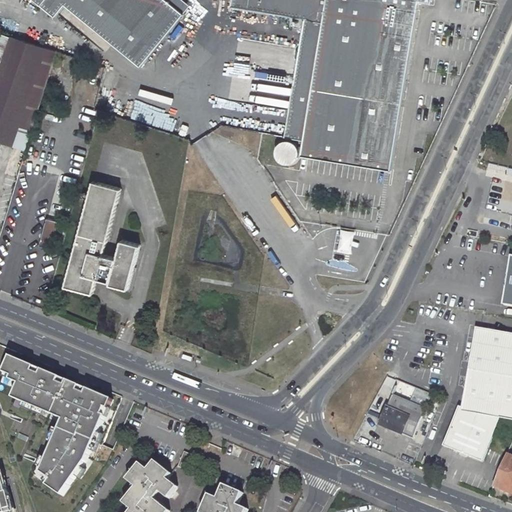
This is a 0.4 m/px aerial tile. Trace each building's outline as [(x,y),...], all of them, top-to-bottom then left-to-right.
[(33,0),(54,15),(64,3),(139,66),(183,13),(182,13),(166,0),(230,0),(230,7),(304,19),(323,22),(303,140),(302,148),(301,155),(390,170),(418,4),(419,2),(420,2),(432,4),(432,0),(33,0)] [(166,0),(182,13),(189,5),(182,0),(166,0)] [(304,19),(285,137),(264,134),(263,141),(292,146),(302,148),(303,140),(323,22),(304,19)] [(0,65),(10,37),(0,32),(0,65)] [(0,65),(0,140),(26,149),(56,51),(10,36),(0,65)] [(123,238),(118,257),(105,253),(122,188),(94,181),(65,286),(94,294),(98,278),(111,281),(111,284),(129,289),(142,243),(123,238)] [(50,227),(61,230),(65,213),(53,210),(49,226),(50,227)] [(50,227),(44,246),(56,250),(61,230),(50,227)] [(351,243),(352,231),(340,230),(338,241),(351,243)] [(511,307),(511,257),(511,258),(509,269),(508,269),(506,271),(503,279),(503,285),(503,290),(504,294),(505,294),(503,306),(511,307)] [(501,419),(511,420),(511,334),(476,328),(462,408),(458,406),(440,446),(481,463),(501,419)] [(109,412),(113,402),(11,359),(4,375),(21,382),(13,400),(64,423),(41,474),(51,479),(47,488),(62,498),(87,463),(106,419),(103,417),(105,411),(109,412)] [(377,425),(410,439),(423,409),(389,395),(377,425)] [(188,452),(181,467),(191,471),(197,456),(188,452)] [(511,456),(506,454),(493,486),(507,491),(508,488),(511,489),(511,456)] [(168,511),(153,501),(159,494),(169,501),(178,489),(168,481),(171,477),(154,464),(148,472),(139,466),(126,483),(135,490),(123,507),(130,511),(168,511)] [(0,511),(9,511),(9,510),(15,509),(10,492),(5,477),(0,478),(0,511)] [(220,502),(212,498),(204,511),(246,511),(239,509),(244,496),(226,488),(220,502)]
